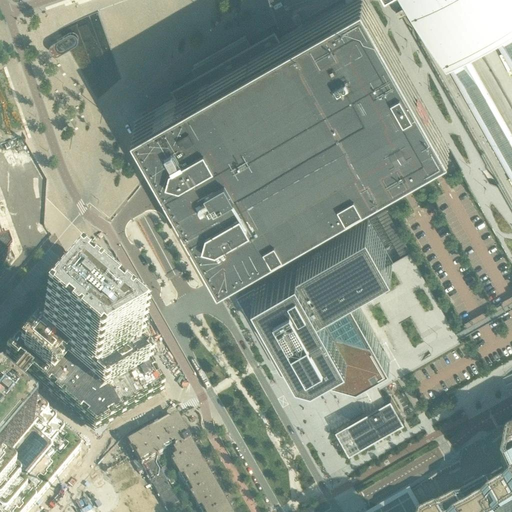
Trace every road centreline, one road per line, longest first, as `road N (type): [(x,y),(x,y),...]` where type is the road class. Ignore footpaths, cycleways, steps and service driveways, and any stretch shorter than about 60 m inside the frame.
road 1 (unclassified): [(337,511),(210,293),(184,305),(172,324),(203,380)]
road 2 (unclassified): [(511,406),(337,511)]
road 3 (unclassified): [(203,380),(279,511)]
road 4 (residential): [(203,380),(120,426),(104,450)]
